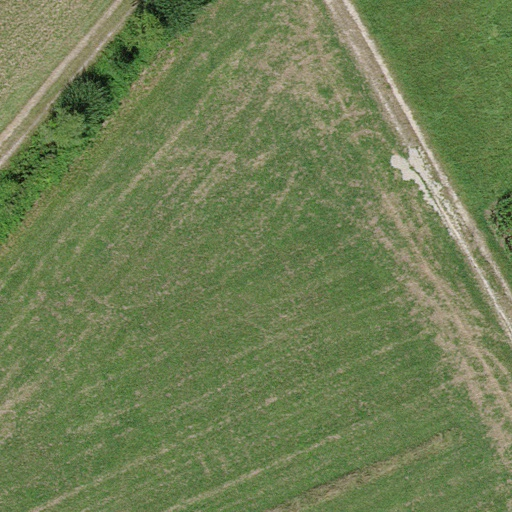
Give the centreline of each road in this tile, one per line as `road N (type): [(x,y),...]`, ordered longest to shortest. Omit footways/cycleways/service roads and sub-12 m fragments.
road 1 (track): [(511,323),(333,0)]
road 2 (track): [(0,145),(131,0)]
